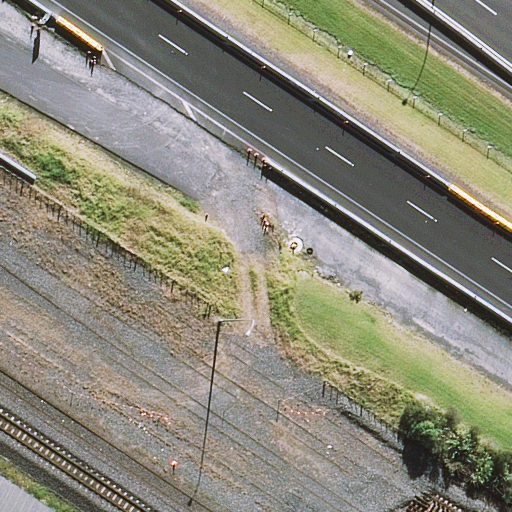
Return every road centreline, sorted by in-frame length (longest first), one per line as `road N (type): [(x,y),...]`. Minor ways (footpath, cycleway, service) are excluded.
road 1 (track): [(391,511),(0,249)]
road 2 (motorway): [(386,190),(0,12)]
road 3 (motorway): [(386,190),(108,0)]
road 4 (motorway): [(511,274),(386,190)]
